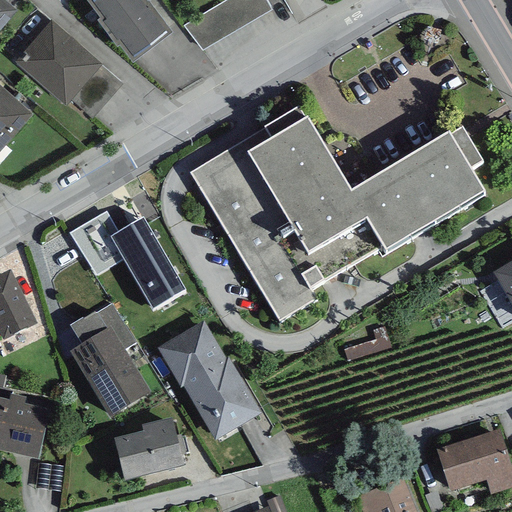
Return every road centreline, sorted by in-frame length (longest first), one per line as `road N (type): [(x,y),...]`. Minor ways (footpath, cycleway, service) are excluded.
road 1 (residential): [(0,230),(396,0)]
road 2 (residential): [(511,399),(138,511)]
